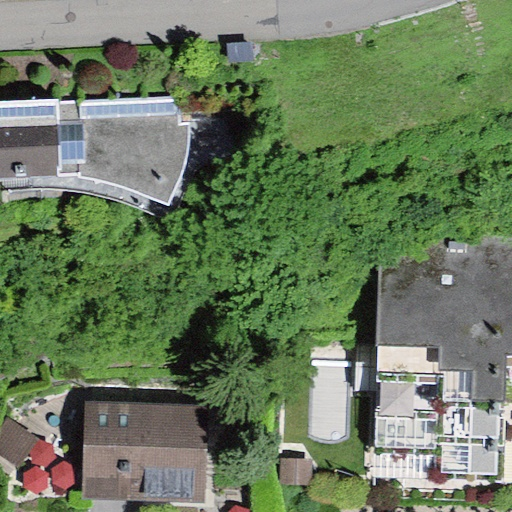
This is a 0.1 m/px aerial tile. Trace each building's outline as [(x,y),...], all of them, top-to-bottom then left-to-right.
[(253,45),(229,45),(229,65),(254,64),(253,45)] [(0,195),(57,194),(58,184),(95,187),(129,199),(170,221),(189,172),(191,131),(179,131),(181,102),(0,111),(0,195)] [(377,357),(382,360),(379,445),(440,447),(438,488),(503,491),(505,430),(511,430),(511,226),(434,223),(433,234),(382,232),(377,357)] [(205,511),(209,416),(89,411),(84,509),(148,511),(205,511)] [(0,459),(18,472),(39,444),(9,423),(0,436),(0,459)] [(312,464),(282,461),(280,488),(310,490),(312,464)]
